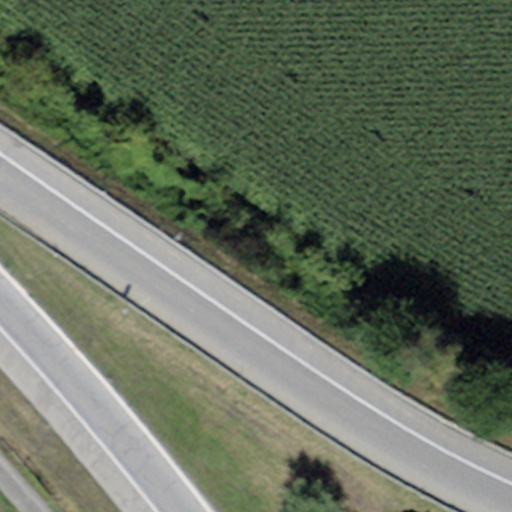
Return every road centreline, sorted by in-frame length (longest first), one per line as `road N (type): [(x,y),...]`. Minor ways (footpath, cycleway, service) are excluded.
road 1 (trunk): [(511,505),(354,421),(0,177)]
road 2 (trunk): [(0,297),(182,511)]
